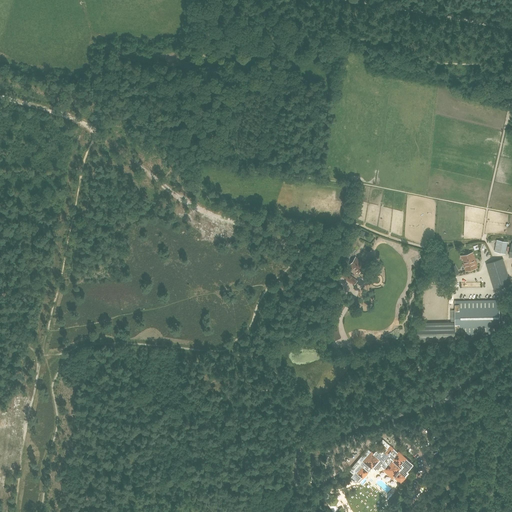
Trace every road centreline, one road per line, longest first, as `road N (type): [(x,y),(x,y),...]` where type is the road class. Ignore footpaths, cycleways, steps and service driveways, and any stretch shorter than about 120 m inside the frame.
road 1 (unknown): [(511,336),(482,356),(428,366),(417,390),(378,410),(291,432),(263,484),(259,511)]
road 2 (unclassified): [(283,511),(304,439),(441,399),(511,346)]
road 3 (track): [(336,0),(511,30)]
road 4 (unknown): [(482,240),(421,247),(343,218)]
road 5 (track): [(507,118),(482,240)]
